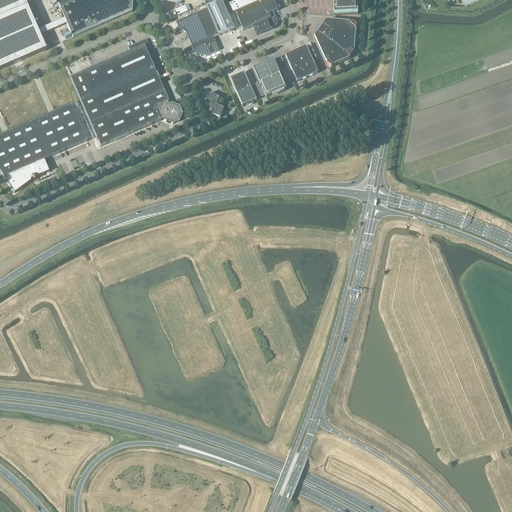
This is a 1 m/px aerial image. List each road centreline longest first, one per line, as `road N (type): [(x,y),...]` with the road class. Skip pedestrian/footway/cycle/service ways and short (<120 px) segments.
road 1 (trunk): [(375,511),(196,432),(0,392)]
road 2 (trunk): [(325,189),(246,191),(138,213),(0,283)]
road 3 (primary): [(365,208),(321,376),(269,511)]
road 4 (trunk): [(0,405),(128,426),(279,477)]
road 5 (unclassified): [(0,197),(17,206),(190,132),(197,118),(183,84)]
road 6 (trunk): [(76,511),(88,469),(122,445),(154,443),(279,477)]
road 7 (primary): [(321,403),(373,210)]
road 8 (trunk): [(449,511),(398,466),(324,425),(321,403)]
road 9 (unclassified): [(0,85),(153,17)]
road 10 (unclassified): [(183,84),(284,39),(292,0)]
road 11 (secondary): [(373,210),(426,221),(511,256)]
road 12 (secondary): [(511,242),(376,196)]
road 13 (primary): [(376,196),(393,68)]
